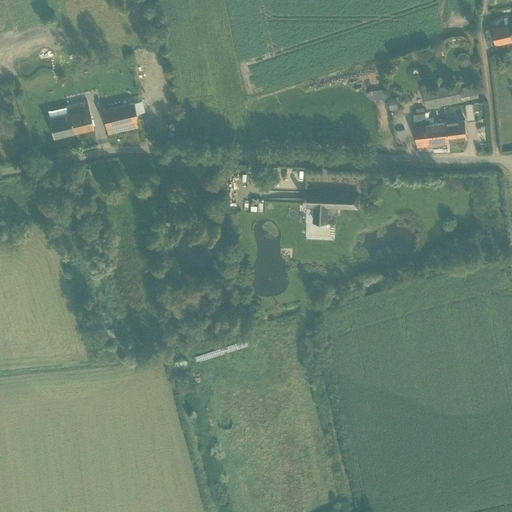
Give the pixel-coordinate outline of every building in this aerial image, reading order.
[(496,41),(511,37),(511,20),(492,25),(496,41)] [(427,104),(464,97),(461,80),(424,88),(427,104)] [(370,98),(386,96),(384,83),(369,85),(370,98)] [(409,98),(400,98),(400,107),(409,106),(409,98)] [(109,131),(140,124),(135,99),(103,106),(109,131)] [(51,136),(90,126),(84,100),(44,111),(51,136)] [(478,101),(477,117),(486,117),(487,101),(478,101)] [(441,141),(466,139),(465,118),(439,120),(441,141)] [(441,141),(439,120),(416,122),(418,143),(441,141)] [(324,223),(325,205),(357,207),(358,190),(299,187),(298,206),(311,207),(310,222),(324,223)] [(262,202),(262,210),(275,209),(274,202),(262,202)] [(221,353),(205,356),(207,363),(222,360),(221,353)] [(197,361),(186,360),(186,373),(196,374),(197,361)]
